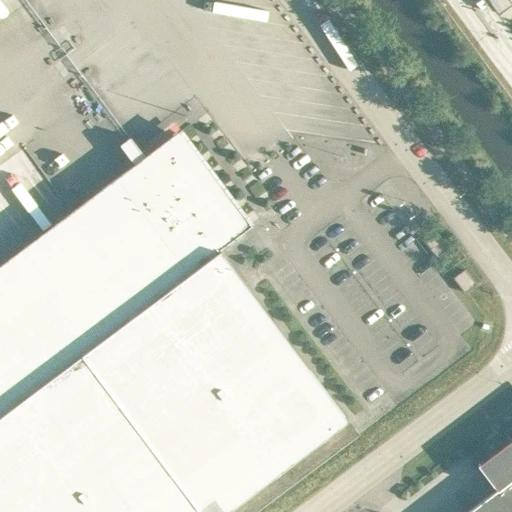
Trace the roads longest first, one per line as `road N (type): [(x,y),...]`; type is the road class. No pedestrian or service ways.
road 1 (unclassified): [(511,287),(297,0)]
road 2 (unclassified): [(314,511),(511,364)]
